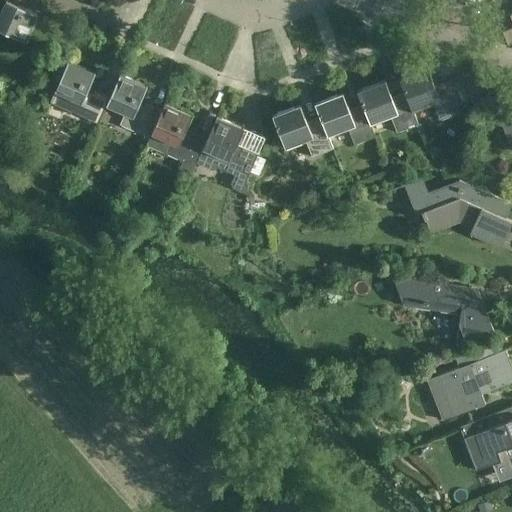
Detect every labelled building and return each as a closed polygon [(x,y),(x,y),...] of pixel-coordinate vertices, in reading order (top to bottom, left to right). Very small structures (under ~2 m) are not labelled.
[(0,0),(0,29),(25,40),(37,13),(14,2),(14,0),(0,0)] [(511,12),(498,18),(508,43),(511,41),(511,12)] [(98,123),(106,105),(108,100),(109,97),(98,92),(95,100),(85,96),(96,72),(68,60),(50,101),(98,123)] [(414,111),(433,104),(440,120),(462,112),(448,78),(435,84),(428,66),(400,77),(405,90),(406,90),(414,111)] [(119,123),(150,137),(161,112),(160,111),(149,106),(146,114),(137,110),(147,85),(119,73),(109,97),(108,100),(106,105),(123,113),(119,123)] [(419,123),(414,111),(406,90),(405,90),(392,95),(385,79),(357,90),(362,103),(363,103),(371,124),(372,124),(391,116),(397,132),(419,123)] [(329,135),(348,128),(355,144),(377,135),(372,124),(371,124),(363,103),(362,103),(349,108),(342,91),(314,102),(320,115),(321,115),(329,135)] [(196,163),(203,147),(206,139),(195,134),(191,142),(183,138),(193,115),(164,102),(160,111),(161,112),(150,137),(146,144),(183,160),(180,167),(192,172),(196,163)] [(321,115),(320,115),(306,121),(299,104),(273,115),(286,149),(306,142),(312,157),(334,148),(329,135),(321,115)] [(216,116),(206,140),(206,139),(203,147),(196,163),(212,170),(217,169),(217,167),(235,175),(231,184),(233,188),(247,194),(248,194),(247,180),(258,154),(246,149),(243,156),(235,152),(245,129),(216,116)] [(511,119),(502,124),(511,149),(511,148),(511,119)] [(511,202),(460,179),(429,191),(424,177),(406,184),(418,213),(421,211),(424,219),(426,219),(431,232),(459,221),(461,218),(473,224),(472,227),(503,241),(511,221),(511,219),(506,217),(511,203),(511,202)] [(478,287),(392,275),(404,305),(460,313),(459,323),(455,344),(465,340),(494,329),(478,287)] [(491,390),(511,381),(511,364),(501,338),(457,355),(462,366),(427,379),(437,404),(453,397),(459,414),(486,403),(480,388),(489,385),(491,390)] [(511,406),(460,426),(476,470),(501,460),(497,450),(511,444),(511,455),(506,458),(511,472),(511,406)] [(488,511),(492,510),(489,501),(478,505),(480,511),(488,511)]
